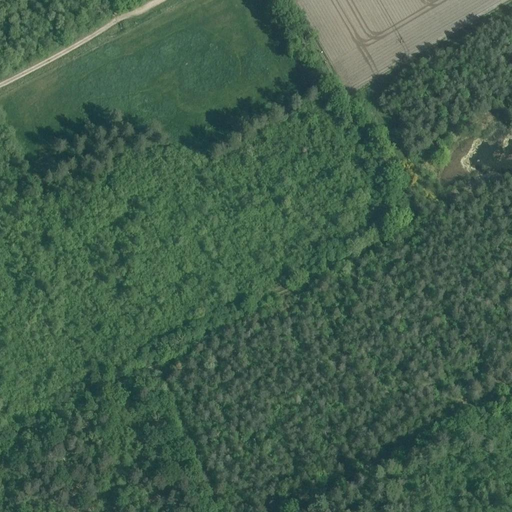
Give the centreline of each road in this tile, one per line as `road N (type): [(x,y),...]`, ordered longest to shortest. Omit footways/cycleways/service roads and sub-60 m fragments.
road 1 (track): [(0,82),(154,0)]
road 2 (track): [(0,450),(137,372)]
